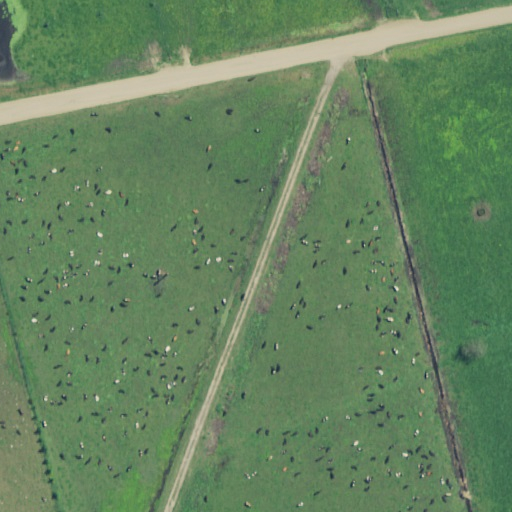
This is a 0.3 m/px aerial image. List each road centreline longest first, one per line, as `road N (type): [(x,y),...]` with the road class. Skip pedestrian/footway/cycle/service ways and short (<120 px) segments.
road 1 (track): [(0,115),(511,15)]
road 2 (track): [(166,511),(341,47)]
